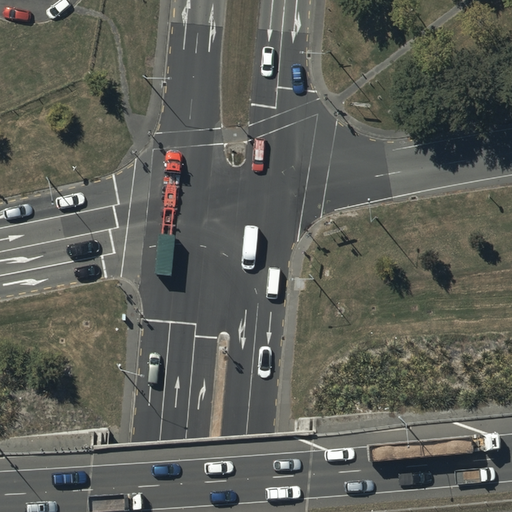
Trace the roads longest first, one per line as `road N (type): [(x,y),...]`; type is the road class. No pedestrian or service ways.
road 1 (motorway): [(0,494),(511,456)]
road 2 (primary): [(275,192),(245,511)]
road 3 (primary): [(154,511),(184,208)]
road 4 (trunk): [(275,192),(511,148)]
road 5 (primary): [(184,208),(201,0)]
road 6 (primary): [(285,0),(275,192)]
road 7 (motorway): [(0,248),(184,208)]
